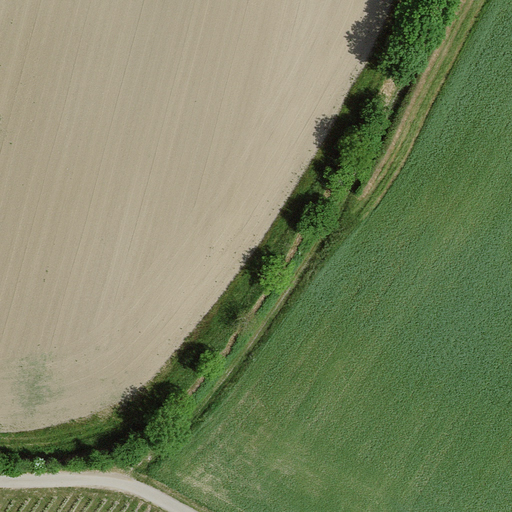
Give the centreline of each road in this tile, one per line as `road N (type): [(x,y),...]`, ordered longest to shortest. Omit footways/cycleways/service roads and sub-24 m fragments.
road 1 (track): [(113,479),(189,423),(251,345),(353,187),(447,0)]
road 2 (track): [(0,479),(113,479),(184,511)]
road 3 (track): [(0,442),(85,439),(130,422)]
